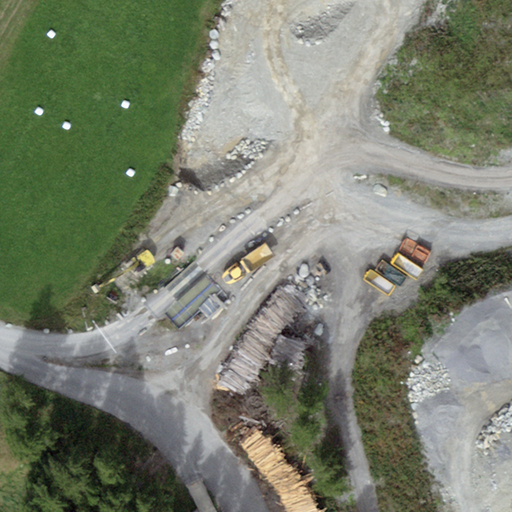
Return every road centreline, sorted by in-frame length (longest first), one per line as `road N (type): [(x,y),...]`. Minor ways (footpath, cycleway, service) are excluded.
road 1 (track): [(0,347),(77,344),(128,326),(298,179),(352,152),(511,175)]
road 2 (track): [(373,511),(344,384),(349,333),(392,264),(416,247),(511,230)]
road 3 (unclassified): [(0,353),(118,389),(171,422),(219,511)]
